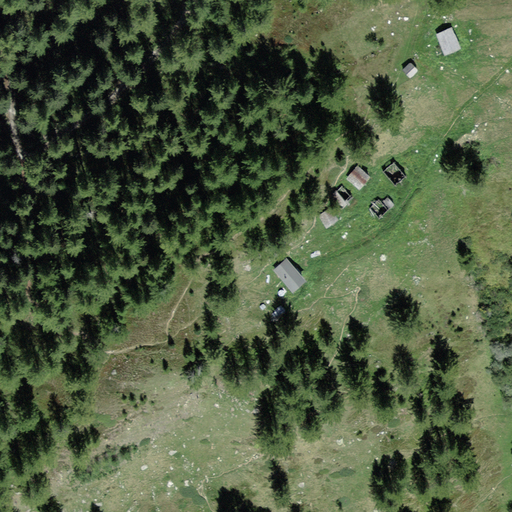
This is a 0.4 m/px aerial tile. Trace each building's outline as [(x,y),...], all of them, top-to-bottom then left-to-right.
[(450,26),(434,33),(444,56),(460,48),(450,26)] [(418,69),(410,60),(402,68),(410,77),(418,69)] [(404,175),(393,162),(382,171),(393,184),(404,175)] [(370,175),(356,164),(345,178),(358,189),(370,175)] [(352,197),(340,187),(330,197),(342,208),(352,197)] [(390,207),(379,197),(370,206),(380,217),(390,207)] [(338,218),(331,207),(319,215),(326,226),(338,218)] [(306,279),(286,257),(273,268),(294,291),(306,279)]
